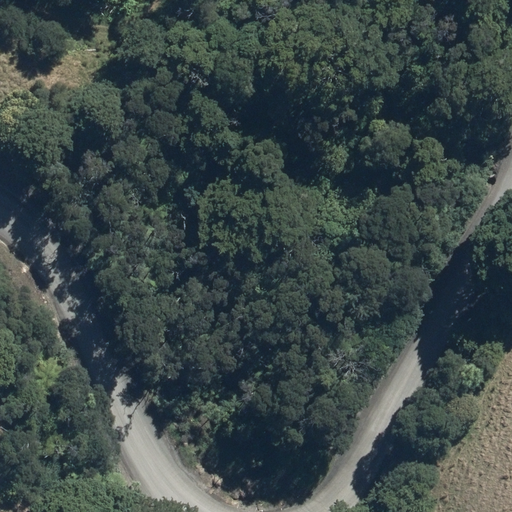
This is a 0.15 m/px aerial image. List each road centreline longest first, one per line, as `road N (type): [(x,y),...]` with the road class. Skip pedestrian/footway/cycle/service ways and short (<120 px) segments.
road 1 (unclassified): [(327,511),(375,460),(511,194)]
road 2 (unclassified): [(0,213),(64,278),(147,465),(183,511)]
